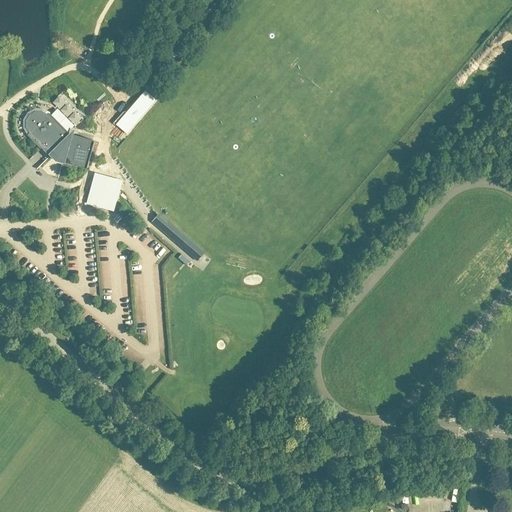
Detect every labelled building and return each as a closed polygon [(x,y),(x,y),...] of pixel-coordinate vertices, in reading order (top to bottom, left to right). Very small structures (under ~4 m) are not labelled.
[(86,168),(94,141),(71,134),(49,113),(48,114),(42,111),(35,111),(30,114),(26,120),(26,127),(29,133),(28,134),(50,156),(52,154),(56,158),(62,160),(62,161),(86,168)] [(86,204),(114,211),(121,184),(100,178),(98,188),(90,186),(86,204)] [(203,254),(158,215),(152,222),(197,261),(203,254)] [(154,255),(160,250),(156,246),(150,251),(154,255)] [(142,372),(148,364),(145,361),(138,369),(142,372)]
